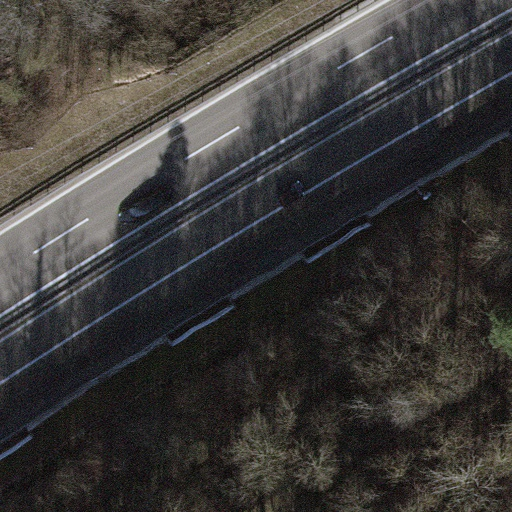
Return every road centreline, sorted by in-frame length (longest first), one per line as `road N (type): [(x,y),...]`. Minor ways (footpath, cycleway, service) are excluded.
road 1 (trunk): [(0,366),(511,54)]
road 2 (trunk): [(461,0),(0,277)]
